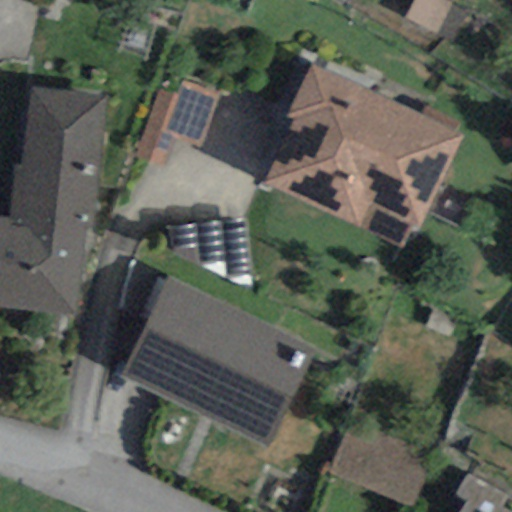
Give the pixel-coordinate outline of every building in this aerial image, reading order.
[(316,69),(267,173),(400,235),(449,131),(316,69)] [(0,300),(77,308),(98,95),(28,88),(16,218),(0,216),(0,300)] [(168,267),(114,372),(260,447),(314,341),(168,267)] [(360,426),(342,471),(421,503),(439,458),(360,426)] [(495,511),(466,497),(458,511),(495,511)]
